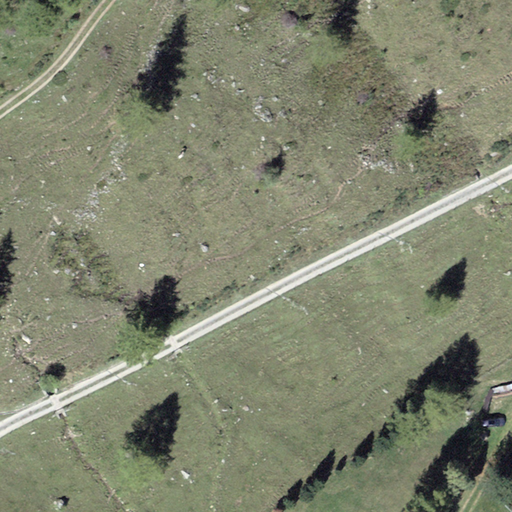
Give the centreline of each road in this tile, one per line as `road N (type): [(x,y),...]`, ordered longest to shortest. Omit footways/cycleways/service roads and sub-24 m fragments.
road 1 (track): [(511,167),(0,431)]
road 2 (track): [(0,107),(107,0)]
